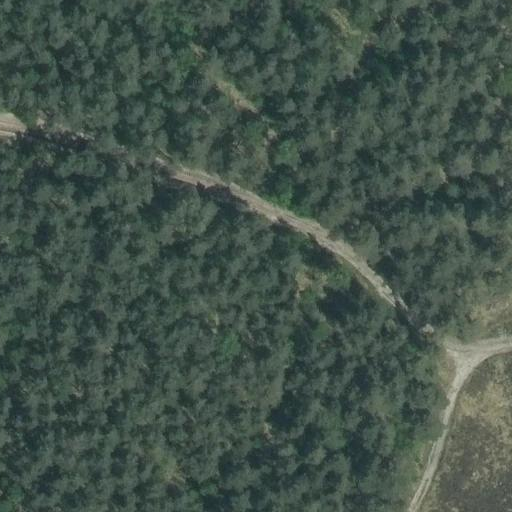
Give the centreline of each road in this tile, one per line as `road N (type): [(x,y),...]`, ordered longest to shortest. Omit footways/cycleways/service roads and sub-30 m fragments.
road 1 (track): [(442,341),(318,232),(0,134)]
road 2 (track): [(442,341),(420,469),(390,511)]
